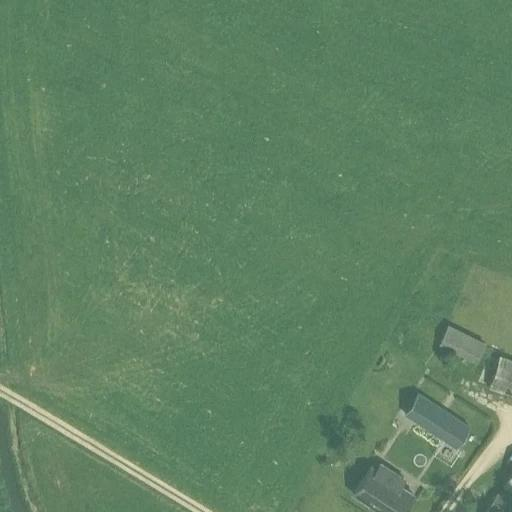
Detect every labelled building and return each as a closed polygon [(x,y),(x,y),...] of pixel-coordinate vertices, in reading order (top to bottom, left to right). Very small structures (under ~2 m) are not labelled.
[(438,344),(476,363),(485,343),(448,324),(438,344)] [(488,387),(511,396),(511,359),(500,355),(488,387)] [(425,411),(419,421),(456,445),(469,425),(418,393),(412,403),(425,411)] [(479,457),(488,434),(478,430),(469,453),(479,457)] [(353,493),(382,511),(401,511),(413,494),(399,486),(404,479),(380,463),(376,470),(370,466),(353,493)] [(511,471),(503,485),(511,491),(511,471)] [(488,507),(495,511),(505,511),(511,502),(498,493),(488,507)]
